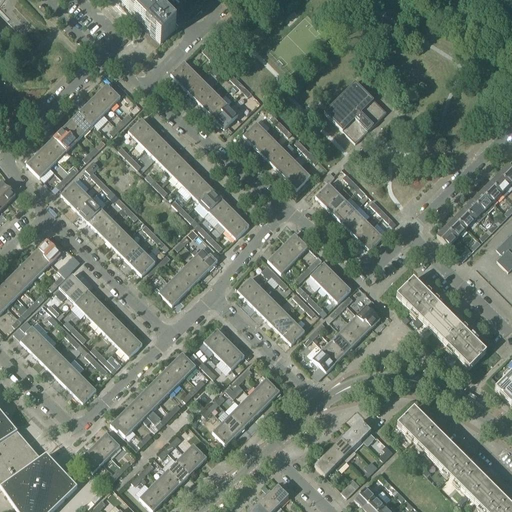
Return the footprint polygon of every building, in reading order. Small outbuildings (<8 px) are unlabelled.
[(114,0),(124,10),(133,0),(114,0)] [(144,0),(133,0),(124,10),(139,25),(137,28),(142,33),(144,30),(160,46),(175,31),(144,0)] [(201,54),(207,60),(210,56),(205,51),(201,54)] [(210,56),(207,60),(213,66),(216,62),(210,56)] [(224,70),(218,64),(215,68),(220,73),(224,70)] [(170,78),(178,87),(185,80),(187,82),(194,75),(183,65),(170,78)] [(178,87),(187,95),(200,82),(194,75),(187,82),(185,80),(178,87)] [(228,81),(234,87),(237,83),(231,77),(228,81)] [(187,95),(197,105),(210,92),(200,82),(187,95)] [(237,83),(234,87),(239,92),(243,89),(237,83)] [(324,117),(355,148),(370,132),(386,117),(354,86),(324,117)] [(106,87),(97,97),(110,110),(120,101),(106,87)] [(251,97),(245,91),(241,94),(247,100),(251,97)] [(197,105),(206,114),(220,101),(210,92),(197,105)] [(97,97),(89,104),(103,118),(110,110),(97,97)] [(206,114),(215,123),(222,116),(220,115),(227,108),(220,101),(206,114)] [(89,104),(79,114),(93,128),(103,118),(89,104)] [(222,116),(215,123),(224,132),(237,119),(227,108),(220,115),(222,116)] [(79,114),(70,124),(83,137),(93,128),(79,114)] [(128,117),(122,122),(126,126),(131,120),(128,117)] [(268,121),(274,127),(277,123),(272,117),(268,121)] [(126,126),(122,122),(116,128),(120,131),(126,126)] [(127,135),(137,145),(151,132),(141,122),(127,135)] [(277,123),(274,127),(279,132),(283,129),(277,123)] [(70,124),(61,132),(68,139),(70,138),(76,144),(83,137),(70,124)] [(242,139),(252,149),(266,135),(256,126),(242,139)] [(108,136),(112,139),(118,133),(114,130),(108,136)] [(291,137),(285,131),(281,134),(287,140),(291,137)] [(61,132),(53,141),(66,154),(76,144),(70,138),(68,139),(61,132)] [(137,145),(145,153),(158,139),(151,132),(137,145)] [(252,149),(259,156),(273,143),(266,135),(252,149)] [(145,153),(154,162),(168,149),(158,139),(145,153)] [(53,141),(43,150),(56,164),(66,154),(53,141)] [(101,143),(95,149),(99,153),(105,147),(101,143)] [(259,156),(269,166),(283,152),(273,143),(259,156)] [(293,146),(300,153),(303,149),(297,143),(293,146)] [(99,153),(95,149),(90,155),(93,158),(99,153)] [(154,162),(165,172),(171,166),(169,164),(176,157),(168,149),(154,162)] [(303,149),(300,153),(306,159),(310,156),(303,149)] [(43,150),(35,158),(49,171),(56,164),(43,150)] [(117,154),(123,160),(127,156),(121,150),(117,154)] [(269,166),(279,176),(292,162),(283,152),(269,166)] [(82,163),(85,166),(91,160),(88,157),(82,163)] [(165,172),(171,179),(185,166),(176,157),(169,164),(171,166),(165,172)] [(49,171),(35,158),(25,168),(39,181),(49,171)] [(126,162),(131,167),(134,164),(129,158),(126,162)] [(318,163),(312,158),(308,161),(314,167),(318,163)] [(279,176),(286,183),(300,170),(292,162),(279,176)] [(134,164),(131,167),(137,173),(140,170),(134,164)] [(84,173),(85,174),(89,178),(92,175),(98,170),(97,169),(93,165),(84,173)] [(171,179),(181,189),(194,175),(185,166),(171,179)] [(511,171),(507,167),(498,176),(510,187),(511,184),(511,171)] [(74,170),(69,176),(72,179),(78,174),(74,170)] [(300,170),(286,183),(296,193),(309,179),(300,170)] [(89,179),(94,184),(97,181),(92,175),(89,178),(89,179)] [(181,189),(191,199),(204,185),(194,175),(181,189)] [(329,175),(323,182),(328,186),(334,180),(329,175)] [(72,179),(69,176),(63,181),(67,185),(72,179)] [(498,176),(489,185),(500,196),(504,199),(507,195),(504,192),(510,187),(498,176)] [(152,188),(158,194),(161,190),(154,183),(148,177),(144,180),(150,186),(152,188)] [(342,181),(347,186),(351,183),(345,177),(342,181)] [(97,181),(94,184),(99,190),(103,186),(97,181)] [(55,189),(59,193),(65,187),(61,183),(55,189)] [(351,183),(347,186),(353,192),(357,188),(351,183)] [(1,184),(0,184),(0,198),(7,205),(15,198),(1,184)] [(60,199),(70,208),(83,195),(74,185),(60,199)] [(191,199),(198,206),(211,192),(204,185),(191,199)] [(489,185),(480,194),(492,205),(500,196),(489,185)] [(314,200),(324,210),(338,196),(328,187),(314,200)] [(111,194),(105,188),(101,192),(107,198),(111,194)] [(161,190),(158,194),(163,199),(167,196),(161,190)] [(365,196),(359,190),(355,194),(361,200),(365,196)] [(198,206),(208,216),(221,202),(211,192),(198,206)] [(480,194),(471,203),(485,217),(494,208),(492,205),(480,194)] [(70,208),(77,216),(91,202),(83,195),(70,208)] [(324,210),(333,219),(340,212),(338,210),(345,203),(338,196),(324,210)] [(77,216),(87,226),(101,212),(91,202),(77,216)] [(115,205),(121,211),(124,207),(119,202),(115,205)] [(208,216),(218,226),(225,219),(223,218),(230,211),(221,202),(208,216)] [(171,207),(177,213),(180,209),(174,203),(171,207)] [(333,219),(341,227),(355,214),(345,203),(338,210),(340,212),(333,219)] [(471,203),(462,212),(474,223),(476,226),(485,217),(471,203)] [(369,207),(374,213),(378,210),(372,204),(369,207)] [(124,207),(121,211),(126,216),(130,213),(124,207)] [(378,210),(374,213),(380,219),(384,215),(378,210)] [(179,215),(184,220),(188,217),(182,211),(179,215)] [(218,226),(224,232),(231,226),(233,227),(240,220),(230,211),(223,218),(225,219),(218,226)] [(87,226),(96,234),(103,227),(104,229),(111,222),(101,212),(87,226)] [(462,212),(453,221),(465,232),(474,223),(462,212)] [(341,227),(351,237),(365,223),(355,214),(341,227)] [(138,221),(132,215),(128,218),(134,224),(138,221)] [(496,223),(500,227),(506,220),(503,216),(496,223)] [(188,217),(184,220),(190,226),(193,223),(188,217)] [(391,223),(386,217),(382,221),(388,227),(391,223)] [(231,226),(224,232),(235,243),(248,229),(240,220),(233,227),(231,226)] [(453,221),(445,230),(456,241),(465,232),(453,221)] [(96,234),(105,244),(112,237),(111,235),(117,229),(111,222),(104,229),(103,227),(96,234)] [(351,237),(358,244),(372,231),(365,223),(351,237)] [(487,232),(491,236),(498,229),(494,225),(487,232)] [(105,244),(114,252),(127,239),(117,229),(111,235),(112,237),(105,244)] [(142,232),(148,238),(152,235),(145,229),(142,232)] [(198,234),(204,240),(207,236),(201,230),(198,234)] [(456,241),(445,230),(436,238),(447,250),(456,241)] [(372,231),(358,244),(368,254),(382,241),(372,231)] [(192,243),(197,238),(192,233),(187,238),(192,243)] [(478,241),(482,245),(489,238),(485,234),(478,241)] [(507,253),(496,264),(507,276),(511,270),(511,235),(501,247),(507,253)] [(294,237),(285,246),(292,253),(290,254),(297,261),(307,250),(294,237)] [(206,242),(212,248),(215,245),(209,238),(206,242)] [(114,252),(122,261),(129,254),(131,255),(138,249),(127,239),(114,252)] [(185,239),(179,245),(183,249),(188,243),(185,239)] [(164,247),(158,241),(155,244),(161,251),(164,247)] [(46,243),(37,252),(44,259),(43,260),(49,267),(60,257),(46,243)] [(470,250),(473,253),(480,247),(476,243),(470,250)] [(183,249),(179,245),(173,251),(177,254),(183,249)] [(215,245),(212,248),(218,255),(222,251),(215,245)] [(285,246),(276,254),(290,268),(297,261),(290,254),(292,253),(285,246)] [(122,261),(131,269),(144,255),(138,249),(131,255),(129,254),(122,261)] [(467,251),(458,260),(462,265),(471,255),(467,251)] [(37,252),(28,262),(35,268),(36,267),(43,273),(49,267),(43,260),(44,259),(37,252)] [(192,256),(195,259),(202,266),(200,267),(207,274),(217,264),(210,257),(208,259),(201,252),(198,256),(195,253),(192,256)] [(290,268),(276,254),(267,264),(280,278),(290,268)] [(144,255),(131,269),(135,273),(141,279),(154,266),(144,255)] [(166,258),(160,264),(163,268),(169,262),(166,258)] [(195,259),(185,269),(198,283),(207,274),(200,267),(202,266),(195,259)] [(313,264),(308,270),(311,273),(321,264),(317,260),(313,264)] [(28,262),(19,270),(33,284),(43,273),(36,267),(35,268),(28,262)] [(158,266),(153,272),(156,275),(161,270),(158,266)] [(309,279),(320,290),(326,283),(325,282),(332,275),(323,266),(309,279)] [(57,274),(61,277),(65,281),(70,275),(63,268),(57,274)] [(185,269),(175,279),(188,293),(198,283),(185,269)] [(268,282),(271,280),(274,276),(267,269),(260,275),(268,282)] [(19,270),(11,278),(18,285),(16,287),(23,294),(33,284),(19,270)] [(311,273),(308,270),(302,276),(305,279),(311,273)] [(156,275),(153,272),(147,278),(151,281),(156,275)] [(320,290),(327,297),(340,283),(332,275),(325,282),(326,283),(320,290)] [(274,276),(271,280),(276,285),(280,281),(274,276)] [(65,281),(61,277),(56,283),(59,286),(65,281)] [(11,278),(2,287),(16,301),(23,294),(16,287),(18,285),(11,278)] [(72,278),(58,292),(66,300),(80,286),(72,278)] [(294,284),(297,287),(303,281),(300,278),(294,284)] [(175,279),(167,286),(181,300),(188,293),(175,279)] [(236,294),(247,305),(260,291),(250,281),(236,294)] [(395,299),(432,335),(449,319),(412,282),(395,299)] [(340,283),(327,297),(336,307),(350,293),(340,283)] [(287,289),(282,284),(278,287),(284,293),(287,289)] [(48,291),(51,294),(57,288),(54,285),(48,291)] [(80,286),(66,300),(74,307),(88,294),(80,286)] [(181,300),(167,286),(158,296),(171,310),(181,300)] [(2,287),(0,289),(0,304),(6,310),(16,301),(2,287)] [(247,305),(254,312),(267,298),(260,291),(247,305)] [(74,307),(84,318),(98,304),(88,294),(74,307)] [(300,298),(306,303),(309,300),(303,294),(300,298)] [(292,301),(297,306),(301,303),(295,297),(292,301)] [(40,298),(34,304),(38,308),(44,302),(40,298)] [(254,312),(263,322),(277,308),(267,298),(254,312)] [(348,299),(342,305),(345,308),(351,302),(348,299)] [(306,303),(313,311),(316,307),(309,300),(306,303)] [(301,303),(297,306),(303,312),(306,308),(301,303)] [(38,308),(34,304),(29,310),(32,313),(38,308)] [(84,318),(92,325),(105,312),(98,304),(84,318)] [(316,307),(313,311),(319,317),(322,313),(316,307)] [(340,307),(335,313),(338,316),(343,310),(340,307)] [(263,322),(272,330),(279,323),(280,325),(287,318),(277,308),(263,322)] [(366,309),(356,319),(369,332),(379,322),(366,309)] [(315,317),(309,310),(305,314),(311,320),(315,317)] [(21,318),(24,321),(30,315),(27,312),(21,318)] [(92,325),(101,334),(115,321),(105,312),(92,325)] [(338,316),(335,313),(329,318),(332,321),(338,316)] [(272,330),(282,340),(288,333),(287,331),(293,324),(287,318),(280,325),(279,323),(272,330)] [(47,323),(53,329),(57,325),(51,319),(47,323)] [(356,319),(348,326),(362,340),(369,332),(356,319)] [(449,319),(432,335),(468,372),(485,355),(449,319)] [(101,334),(111,344),(125,331),(115,321),(101,334)] [(11,328),(14,331),(21,325),(17,322),(11,328)] [(63,327),(69,333),(72,329),(66,323),(63,327)] [(13,338),(20,345),(28,354),(42,340),(31,330),(26,324),(13,338)] [(288,333),(282,340),(290,348),(304,335),(293,324),(287,331),(288,333)] [(321,326),(315,332),(318,335),(324,329),(321,326)] [(348,326),(339,336),(352,349),(362,340),(348,326)] [(57,332),(63,339),(67,335),(61,329),(57,332)] [(111,344),(119,352),(132,339),(125,331),(111,344)] [(71,335),(77,340),(80,337),(74,332),(71,335)] [(203,346),(213,356),(220,350),(218,348),(225,341),(216,332),(203,346)] [(313,334),(308,340),(310,343),(316,337),(313,334)] [(67,335),(63,339),(68,343),(72,340),(67,335)] [(339,336),(329,346),(342,359),(352,349),(339,336)] [(80,337),(77,340),(82,346),(85,343),(80,337)] [(132,339),(119,352),(128,361),(142,348),(132,339)] [(28,354),(38,363),(51,349),(42,340),(28,354)] [(310,343),(308,340),(302,346),(305,348),(310,343)] [(213,356),(219,362),(226,355),(227,357),(234,350),(225,341),(218,348),(220,350),(213,356)] [(80,348),(74,342),(70,345),(76,351),(80,348)] [(329,346),(322,352),(329,359),(327,361),(334,368),(342,359),(329,346)] [(38,363),(45,370),(59,357),(51,349),(38,363)] [(90,354),(96,360),(99,356),(93,350),(90,354)] [(226,355),(219,362),(230,373),(244,360),(234,350),(227,357),(226,355)] [(329,359),(322,352),(312,363),(325,376),(334,368),(327,361),(329,359)] [(84,359),(89,364),(93,361),(87,355),(84,359)] [(181,356),(172,365),(179,372),(177,374),(184,381),(195,370),(181,356)] [(45,370),(55,380),(69,367),(59,357),(45,370)] [(98,362),(104,368),(108,364),(101,358),(98,362)] [(193,364),(199,369),(202,366),(197,360),(193,364)] [(93,361),(89,364),(90,365),(87,367),(90,371),(93,368),(95,370),(99,367),(93,361)] [(108,364),(104,368),(110,374),(114,371),(108,364)] [(172,365),(163,374),(170,381),(172,380),(178,386),(184,381),(177,374),(179,372),(172,365)] [(55,380),(64,389),(71,382),(73,384),(80,378),(69,367),(55,380)] [(201,371),(207,377),(210,373),(205,368),(201,371)] [(107,374),(101,369),(97,372),(103,378),(107,374)] [(247,371),(241,378),(245,381),(251,375),(247,371)] [(210,373),(207,377),(212,383),(216,379),(210,373)] [(511,406),(511,373),(494,391),(503,400),(511,408),(511,406)] [(163,374),(154,383),(168,397),(178,386),(172,380),(170,381),(163,374)] [(64,389),(72,397),(85,384),(80,378),(73,384),(71,382),(64,389)] [(239,380),(234,385),(237,389),(243,383),(239,380)] [(265,382),(255,392),(262,399),(263,397),(270,404),(279,395),(265,382)] [(154,383),(145,392),(159,406),(168,397),(154,383)] [(200,383),(195,389),(198,392),(204,387),(200,383)] [(85,384),(72,397),(82,407),(96,394),(85,384)] [(237,389),(234,385),(228,391),(232,394),(237,389)] [(198,392),(195,389),(189,394),(193,398),(198,392)] [(145,392),(136,401),(143,408),(145,406),(152,413),(159,406),(145,392)] [(255,392),(249,398),(255,405),(253,407),(260,414),(270,404),(263,397),(262,399),(255,392)] [(185,406),(191,400),(187,396),(181,402),(185,406)] [(221,398),(214,404),(218,408),(224,402),(223,400),(221,398)] [(249,398),(238,409),(252,422),(260,414),(253,407),(255,405),(249,398)] [(136,401),(128,410),(141,423),(152,413),(145,406),(143,408),(136,401)] [(212,406),(207,412),(210,415),(216,410),(212,406)] [(172,419),(180,411),(176,407),(168,415),(172,419)] [(238,409),(228,419),(235,425),(237,424),(243,431),(252,422),(238,409)] [(128,410),(119,419),(126,425),(124,427),(131,434),(141,423),(128,410)] [(396,428),(469,500),(480,511),(511,511),(511,510),(413,411),(396,428)] [(210,415),(207,412),(201,418),(205,421),(210,415)] [(0,490),(14,511),(53,511),(76,489),(45,458),(40,462),(0,415),(0,490)] [(172,419),(168,415),(163,421),(166,424),(172,419)] [(126,425),(119,419),(109,428),(116,435),(118,434),(125,440),(131,434),(124,427),(126,425)] [(228,419),(222,425),(228,432),(227,433),(234,440),(243,431),(237,424),(235,425),(228,419)] [(155,429),(158,432),(164,426),(161,423),(155,429)] [(359,423),(350,433),(360,443),(370,434),(359,423)] [(228,432),(222,425),(211,436),(225,449),(234,440),(227,433),(228,432)] [(342,435),(338,439),(351,453),(360,443),(350,433),(345,438),(342,435)] [(106,436),(97,445),(104,452),(102,453),(109,460),(119,449),(106,436)] [(147,436),(142,442),(145,445),(151,439),(147,436)] [(177,439),(171,445),(174,449),(180,443),(177,439)] [(337,445),(332,451),(346,465),(355,456),(351,453),(338,439),(335,443),(337,445)] [(145,445),(142,442),(136,447),(140,451),(145,445)] [(97,445),(87,454),(94,461),(96,460),(103,466),(109,460),(102,453),(104,452),(97,445)] [(169,447),(163,453),(167,456),(172,451),(169,447)] [(192,447),(182,458),(189,464),(190,462),(197,470),(206,461),(192,447)] [(378,460),(382,464),(382,465),(391,455),(385,449),(381,452),(384,455),(378,460)] [(324,453),(320,457),(333,470),(337,474),(346,465),(332,451),(327,456),(324,453)] [(167,456),(163,453),(158,459),(161,462),(167,456)] [(94,461),(87,454),(78,463),(92,477),(103,466),(96,460),(94,461)] [(333,470),(320,457),(317,461),(319,463),(314,469),(324,480),(333,470)] [(182,458),(175,464),(182,471),(180,472),(187,479),(197,470),(190,462),(189,464),(182,458)] [(126,464),(120,469),(124,473),(129,467),(126,464)] [(175,464),(165,474),(179,488),(187,479),(180,472),(182,471),(175,464)] [(371,465),(367,468),(373,474),(376,470),(371,465)] [(153,470),(150,466),(144,472),(147,476),(153,470)] [(373,474),(367,468),(364,471),(370,477),(373,474)] [(124,473),(120,469),(115,475),(118,479),(124,473)] [(139,477),(136,480),(140,483),(145,478),(140,473),(137,476),(139,477)] [(165,474),(155,485),(162,491),(163,489),(170,496),(179,488),(165,474)] [(107,483),(110,487),(116,481),(113,477),(107,483)] [(379,477),(376,480),(382,487),(386,483),(379,477)] [(140,483),(136,480),(130,486),(134,489),(140,483)] [(349,486),(355,492),(358,489),(352,483),(349,486)] [(155,485),(149,491),(155,497),(154,499),(161,506),(170,496),(163,489),(162,491),(155,485)] [(349,486),(340,495),(346,501),(355,492),(349,486)] [(395,492),(388,486),(385,489),(392,496),(395,492)] [(353,503),(362,511),(377,497),(368,488),(364,491),(353,503)] [(269,492),(265,496),(278,509),(287,500),(277,489),(271,494),(269,492)] [(155,497),(149,491),(138,501),(149,511),(154,511),(161,506),(154,499),(155,497)] [(404,501),(397,495),(394,498),(400,505),(404,501)] [(264,502),(259,507),(263,511),(280,511),(281,511),(278,509),(265,496),(261,499),(264,502)] [(362,511),(379,511),(382,509),(386,506),(377,497),(362,511)] [(101,503),(95,509),(97,511),(99,511),(105,507),(101,503)] [(410,511),(413,510),(406,503),(402,507),(407,511),(410,511)]
